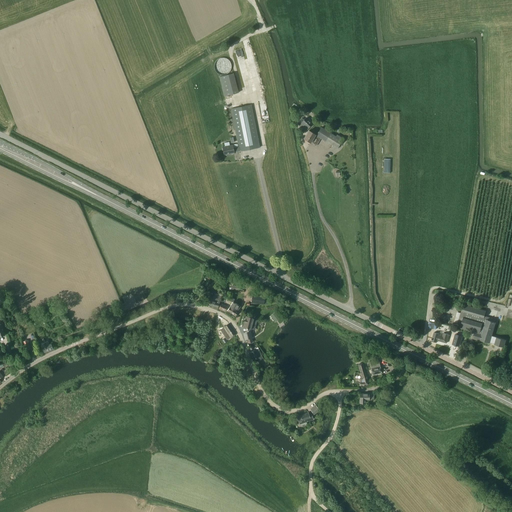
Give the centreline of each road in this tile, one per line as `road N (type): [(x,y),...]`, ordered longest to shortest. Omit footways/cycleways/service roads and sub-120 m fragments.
road 1 (unclassified): [(0,388),(53,353),(177,305),(224,316),(262,393),(283,410),(325,393),(382,385),(409,363)]
road 2 (unclassified): [(422,347),(0,134)]
road 3 (primary): [(511,404),(96,195)]
road 4 (unknown): [(276,274),(281,259),(257,159),(253,95)]
